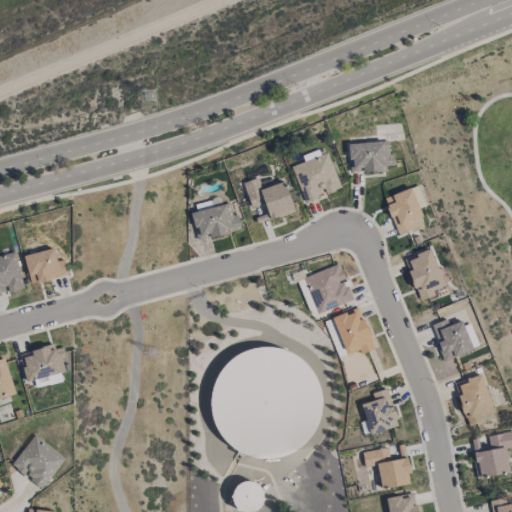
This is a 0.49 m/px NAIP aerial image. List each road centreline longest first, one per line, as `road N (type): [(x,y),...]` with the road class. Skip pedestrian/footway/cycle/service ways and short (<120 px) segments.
road 1 (secondary): [(0,193),(213,132),(511,11)]
road 2 (secondary): [(483,0),(207,109),(0,167)]
road 3 (residential): [(363,229),(0,326)]
road 4 (residential): [(452,511),(431,400),(363,229)]
road 5 (residential): [(216,0),(0,91)]
